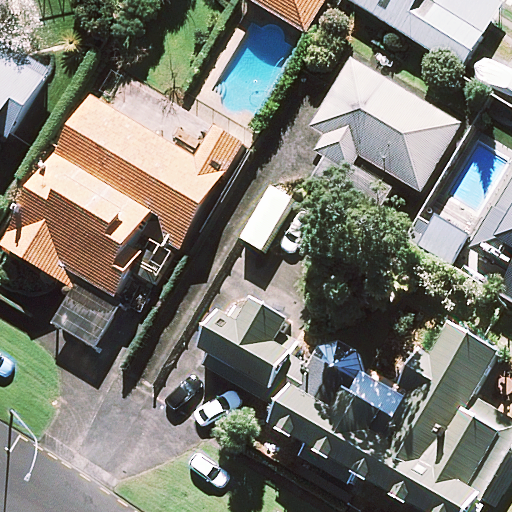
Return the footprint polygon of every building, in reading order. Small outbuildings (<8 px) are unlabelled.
[(331,5),(321,0),(249,0),(312,37),(331,5)] [(500,27),(460,0),(357,0),(355,5),(463,80),(500,27)] [(426,196),(466,120),(354,61),(310,144),(334,156),(307,208),(368,240),(399,182),(426,196)] [(0,169),(46,90),(0,63),(0,169)] [(254,141),(183,101),(160,140),(96,103),(5,263),(67,298),(80,276),(121,300),(154,242),(186,260),(254,141)] [(511,186),(463,261),(496,283),(487,297),(511,314),(511,186)] [(282,413),(271,432),(413,511),(482,511),(511,461),(511,459),(460,428),(498,362),(452,336),(411,407),(244,312),(209,371),(282,413)]
